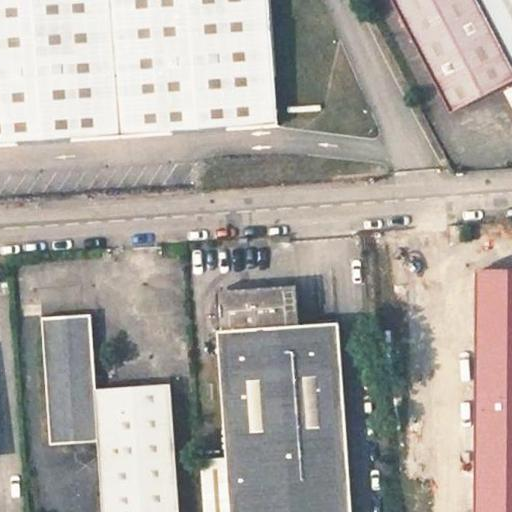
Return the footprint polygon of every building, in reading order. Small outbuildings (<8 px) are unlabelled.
[(0,0),(0,147),(278,126),(268,0),(0,0)] [(496,89),(449,0),(393,0),(451,113),(496,89)] [(511,0),(449,0),(496,89),(511,81),(511,0)] [(203,511),(351,511),(339,323),(299,326),(298,325),(296,291),(296,290),(216,296),(227,457),(200,459),(203,511)] [(178,511),(170,385),(95,389),(91,314),(42,318),(51,445),(99,441),(103,511),(178,511)]
